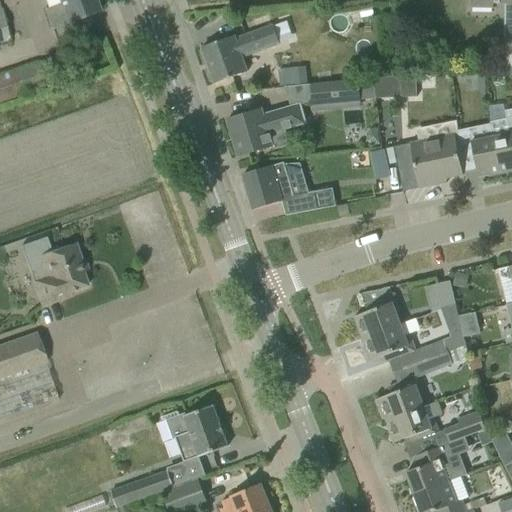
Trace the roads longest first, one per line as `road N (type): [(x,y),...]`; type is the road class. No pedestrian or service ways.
road 1 (secondary): [(254,294),(141,0)]
road 2 (unclassified): [(254,294),(367,253),(511,216)]
road 3 (residential): [(375,511),(327,386),(317,377),(286,375)]
road 4 (secondary): [(339,511),(286,375)]
